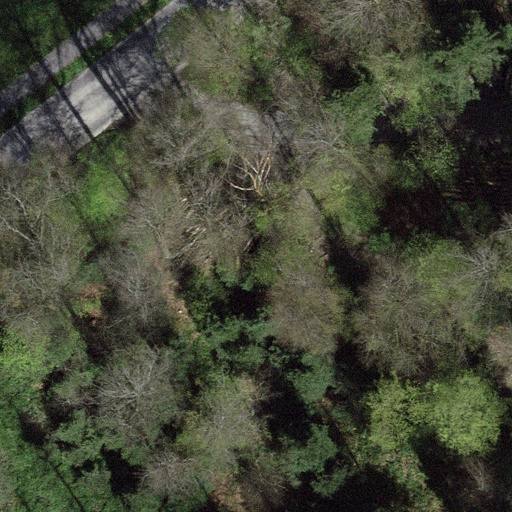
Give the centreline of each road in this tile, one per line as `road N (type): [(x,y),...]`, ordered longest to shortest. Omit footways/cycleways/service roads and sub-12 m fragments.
road 1 (track): [(511,125),(428,127),(228,111),(123,86)]
road 2 (tertiary): [(0,183),(233,0)]
